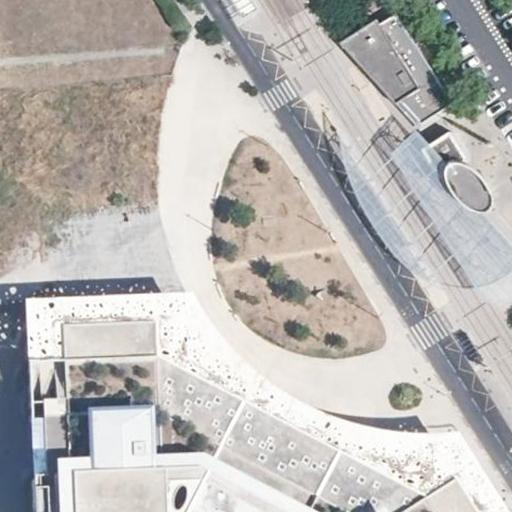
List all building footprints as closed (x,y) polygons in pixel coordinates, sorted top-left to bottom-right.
[(341,42),(421,127),(455,105),(393,12),(341,42)] [(443,288),(339,123),(340,145),(344,166),(353,191),(366,216),(385,245),(403,265),(421,278),(443,288)] [(424,149),(442,178),(449,174),(466,163),(471,160),(457,138),(453,131),(428,146),(424,149)] [(511,239),(493,219),(486,212),(491,212),(496,208),(497,202),(496,195),(494,188),(488,180),(483,173),(476,168),(470,164),(466,163),(449,174),(442,178),(424,149),(428,146),(416,134),(398,154),(462,255),(494,305),(509,304),(511,303),(511,239)] [(492,511),(448,441),(417,441),(386,437),(355,430),(326,420),(298,406),(271,389),(247,370),(225,347),(188,293),(25,299),(27,370),(61,368),(59,333),(154,329),(155,366),(420,504),(449,485),(466,511),(492,511)] [(27,370),(29,426),(63,424),(64,497),(197,495),(230,511),(466,511),(449,485),(420,504),(155,366),(154,329),(59,333),(61,368),(27,370)] [(471,332),(464,337),(480,362),(487,357),(471,332)] [(230,511),(197,495),(64,497),(63,424),(29,426),(32,511),(230,511)]
